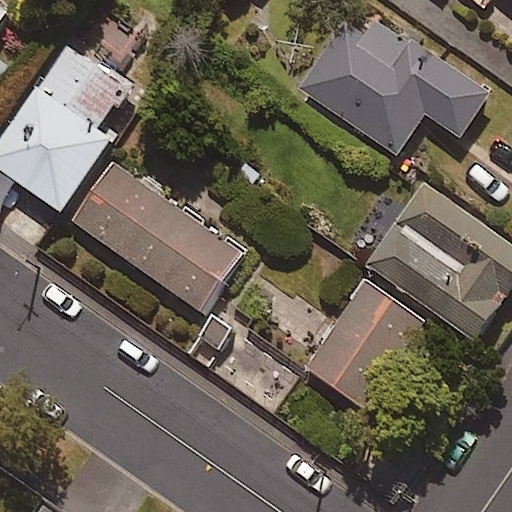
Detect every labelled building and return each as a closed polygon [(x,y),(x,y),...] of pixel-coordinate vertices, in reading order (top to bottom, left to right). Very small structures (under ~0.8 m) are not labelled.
[(0,31),(12,14),(0,6),(0,31)] [(302,90),(398,157),(427,116),(465,143),(494,102),(361,7),(302,90)] [(136,90),(73,46),(0,150),(0,169),(65,215),(117,141),(106,133),(136,90)] [(246,252),(117,164),(75,225),(204,312),(246,252)] [(511,296),(511,245),(428,186),(373,265),(481,341),(511,296)] [(428,325),(371,285),(310,371),(367,412),(428,325)]
